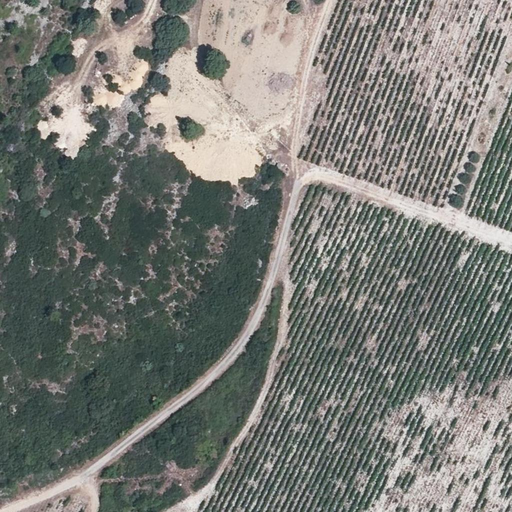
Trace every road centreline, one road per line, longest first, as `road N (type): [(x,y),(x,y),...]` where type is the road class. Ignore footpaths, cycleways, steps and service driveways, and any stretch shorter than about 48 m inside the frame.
road 1 (track): [(8,511),(91,476),(231,360),(270,284),(296,184),(340,182),(511,242)]
road 2 (track): [(329,0),(302,86),(296,184)]
